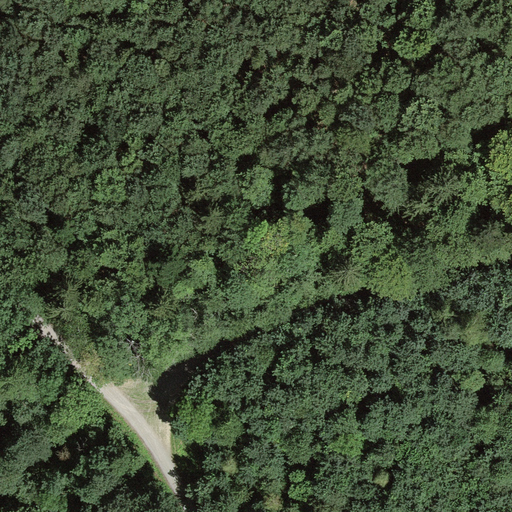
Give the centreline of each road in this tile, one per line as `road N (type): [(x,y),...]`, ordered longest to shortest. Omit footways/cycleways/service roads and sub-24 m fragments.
road 1 (track): [(128,412),(236,334),(287,309),(511,256)]
road 2 (track): [(188,511),(128,412),(26,314),(0,278)]
